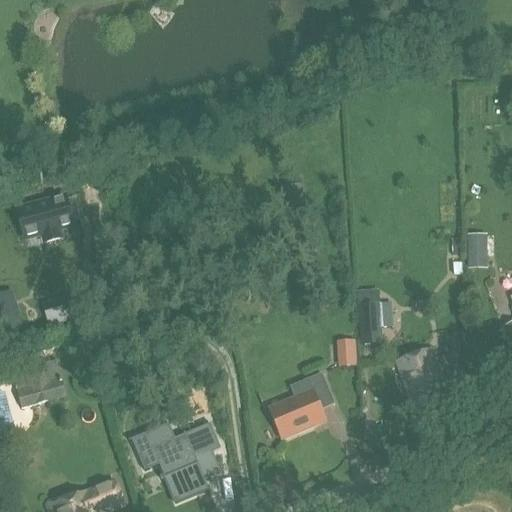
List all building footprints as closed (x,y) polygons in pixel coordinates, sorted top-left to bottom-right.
[(304,205),(301,186),(285,189),(288,208),(304,205)] [(63,200),(16,213),(23,236),(34,233),(35,237),(42,235),(45,243),(58,239),(56,231),(71,227),(63,200)] [(468,236),(469,270),(488,270),(488,236),(468,236)] [(452,241),(453,258),(461,258),(460,241),(452,241)] [(453,266),(454,278),(463,277),(462,265),(453,266)] [(3,298),(0,299),(0,337),(15,332),(3,298)] [(71,300),(44,307),(50,327),(76,319),(71,300)] [(357,306),(359,348),(384,346),(381,305),(357,306)] [(339,344),(341,368),(355,367),(353,343),(339,344)] [(398,364),(415,412),(450,399),(432,351),(398,364)] [(12,373),(22,411),(67,399),(61,379),(60,379),(55,362),(12,373)] [(270,411),(282,441),(326,423),(309,382),(292,390),(296,400),(270,411)] [(186,436),(185,434),(184,434),(185,436),(171,442),(165,429),(170,427),(169,425),(130,442),(130,444),(132,443),(145,473),(160,467),(164,477),(160,479),(161,481),(165,480),(176,505),(208,492),(209,494),(210,493),(205,479),(219,473),(211,454),(220,450),(209,426),(186,436)] [(107,511),(123,506),(114,484),(72,501),(70,497),(48,506),(50,511),(107,511)]
